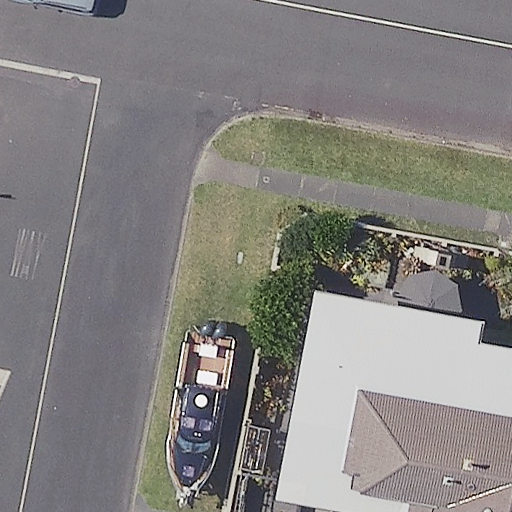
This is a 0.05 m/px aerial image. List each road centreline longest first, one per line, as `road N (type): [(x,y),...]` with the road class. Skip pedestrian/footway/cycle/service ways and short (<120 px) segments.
road 1 (residential): [(117,0),(25,511)]
road 2 (residential): [(263,0),(511,46)]
